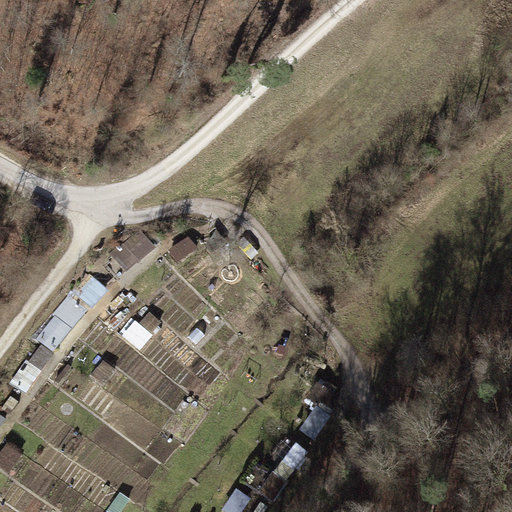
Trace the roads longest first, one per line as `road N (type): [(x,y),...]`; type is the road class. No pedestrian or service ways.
road 1 (track): [(101,215),(214,206),(244,213),(345,331),(394,428)]
road 2 (track): [(101,215),(161,172),(349,0)]
road 3 (track): [(101,215),(0,349)]
road 4 (track): [(394,428),(511,346)]
road 5 (track): [(309,511),(329,483),(394,428)]
